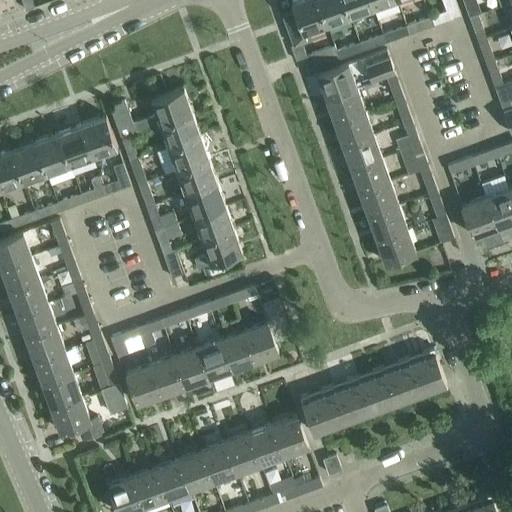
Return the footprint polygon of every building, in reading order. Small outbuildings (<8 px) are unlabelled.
[(293,43),(306,39),(303,30),(325,22),(316,0),(291,0),(295,9),(282,13),(293,43)] [(316,0),(325,22),(349,14),(343,0),(316,0)] [(343,0),(349,14),(372,6),(369,0),(343,0)] [(431,23),(460,13),(455,0),(442,0),(446,8),(428,15),(431,23)] [(484,29),(477,10),(468,14),(474,33),(484,29)] [(426,25),(423,16),(404,23),(407,32),(426,25)] [(385,40),(402,33),(399,25),(382,31),(385,40)] [(358,40),(361,48),(380,42),(377,33),(358,40)] [(486,34),(476,37),(483,56),(493,52),(486,34)] [(353,41),(335,48),(338,57),(356,50),(353,41)] [(338,57),(335,48),(333,43),(310,51),(315,65),(338,57)] [(371,81),(386,75),(395,71),(390,56),(365,65),(371,81)] [(501,76),(494,57),(484,61),(491,80),(501,76)] [(326,96),(356,85),(348,61),(317,72),(326,96)] [(403,94),(396,76),(387,80),(394,98),(403,94)] [(511,77),(493,84),(500,103),(511,98),(511,77)] [(159,120),(192,109),(183,85),(151,96),(156,111),(132,119),(125,97),(109,103),(120,134),(129,131),(159,120)] [(334,120),(365,108),(356,85),(326,96),(334,120)] [(396,103),(402,121),(411,118),(405,99),(396,103)] [(511,103),(501,108),(510,131),(511,130),(511,103)] [(342,142),(373,131),(365,108),(334,120),(342,142)] [(168,144),(201,132),(192,109),(159,120),(168,144)] [(93,154),(98,152),(117,145),(105,112),(81,121),(93,154)] [(70,162),(93,154),(81,121),(58,129),(70,162)] [(395,137),(400,148),(420,141),(413,123),(404,126),(406,132),(395,137)] [(47,170),(70,162),(58,129),(35,137),(47,170)] [(135,150),(129,131),(120,134),(127,153),(135,150)] [(351,166),(382,155),(373,131),(342,142),(351,166)] [(176,168),(209,156),(201,132),(168,144),(176,168)] [(23,179),(47,170),(35,137),(11,146),(23,179)] [(511,138),(494,145),(497,154),(511,148),(511,138)] [(409,172),(419,168),(419,167),(428,164),(420,141),(400,148),(409,172)] [(0,187),(23,179),(11,146),(0,149),(0,187)] [(489,147),(471,154),(474,162),(492,156),(489,147)] [(450,171),(474,162),(471,154),(447,162),(450,171)] [(137,155),(129,158),(136,177),(144,174),(137,155)] [(359,189),(390,178),(382,155),(351,166),(359,189)] [(184,190),(217,178),(209,156),(176,168),(184,190)] [(107,191),(130,183),(123,161),(113,164),(118,178),(104,183),(107,191)] [(421,172),(428,191),(437,188),(430,169),(421,172)] [(104,183),(100,173),(91,177),(94,186),(80,191),(83,200),(107,191),(104,183)] [(193,214),(226,202),(217,178),(184,190),(193,214)] [(368,213),(398,202),(390,178),(359,189),(368,213)] [(144,199),(152,196),(146,179),(137,182),(144,199)] [(497,224),(511,218),(511,195),(508,185),(485,194),(497,224)] [(58,199),(61,208),(78,201),(75,193),(58,199)] [(430,196),(437,215),(445,212),(438,193),(430,196)] [(472,233),(497,224),(485,194),(461,202),(472,233)] [(34,208),(37,216),(56,209),(53,201),(34,208)] [(160,214),(155,201),(146,204),(154,227),(177,219),(173,208),(160,214)] [(201,238),(234,226),(226,202),(193,214),(201,238)] [(376,236),(407,225),(398,202),(368,213),(376,236)] [(29,209),(10,216),(13,225),(32,218),(29,209)] [(441,240),(454,235),(445,212),(437,215),(432,216),(441,240)] [(59,243),(68,240),(59,215),(50,218),(59,243)] [(0,229),(13,225),(10,216),(0,219),(0,229)] [(172,249),(172,248),(168,236),(182,232),(177,219),(154,227),(163,252),(172,249)] [(385,260),(415,249),(407,225),(376,236),(385,260)] [(193,256),(196,266),(242,249),(234,226),(201,238),(206,252),(193,256)] [(0,263),(30,252),(22,229),(0,236),(0,263)] [(67,266),(76,263),(68,240),(59,243),(67,266)] [(171,275),(185,270),(176,246),(172,248),(172,249),(163,252),(171,275)] [(0,263),(9,287),(39,276),(30,252),(0,263)] [(64,294),(76,290),(76,289),(84,286),(76,263),(67,266),(73,280),(61,284),(64,294)] [(17,310),(47,299),(39,276),(9,287),(17,310)] [(234,299),(238,297),(257,290),(254,282),(231,290),(234,299)] [(84,313),(93,309),(84,286),(76,289),(76,290),(84,313)] [(210,307),(234,299),(231,290),(207,299),(210,307)] [(256,313),(278,305),(275,297),(253,305),(256,313)] [(25,334),(56,323),(47,299),(17,310),(25,334)] [(186,316),(210,307),(207,299),(183,307),(186,316)] [(163,324),(186,316),(183,307),(160,315),(163,324)] [(101,333),(93,309),(84,313),(73,317),(77,329),(89,325),(93,336),(101,333)] [(293,335),(285,312),(267,319),(244,327),(255,358),(278,349),(275,341),(293,335)] [(144,343),(155,339),(151,328),(163,324),(160,315),(137,323),(141,332),(144,343)] [(34,357),(65,346),(56,323),(25,334),(34,357)] [(117,353),(128,349),(124,338),(141,332),(137,323),(110,333),(117,353)] [(231,366),(255,358),(244,327),(220,336),(231,366)] [(101,359),(110,356),(101,333),(93,336),(101,359)] [(207,375),(231,366),(220,336),(196,344),(207,375)] [(185,383),(207,375),(196,344),(174,352),(185,383)] [(446,380),(433,344),(421,349),(423,354),(410,359),(408,354),(406,354),(419,388),(420,390),(436,384),(435,381),(444,378),(445,381),(446,380)] [(43,381),(73,370),(65,346),(34,357),(43,381)] [(162,391),(185,383),(174,352),(151,360),(162,391)] [(419,388),(406,354),(396,358),(398,364),(385,368),(383,363),(380,364),(392,397),(394,397),(395,399),(411,394),(410,391),(419,388)] [(110,383),(118,380),(110,356),(101,359),(110,383)] [(137,400),(162,391),(151,360),(126,369),(137,400)] [(392,397),(380,364),(371,367),(373,373),(359,378),(357,372),(353,374),(365,407),(368,406),(369,409),(385,403),(384,400),(392,397)] [(51,403),(81,393),(73,370),(43,381),(51,403)] [(365,407),(353,374),(346,377),(348,382),(334,387),(332,382),(326,384),(339,417),(343,415),(344,418),(360,412),(359,410),(365,407)] [(118,407),(127,404),(118,380),(110,383),(118,407)] [(339,417),(326,384),(320,386),(322,391),(309,396),(307,391),(300,394),(313,429),(314,429),(313,428),(319,426),(319,427),(335,421),(334,419),(339,417)] [(90,415),(81,393),(51,403),(60,428),(77,422),(82,434),(102,427),(97,413),(90,415)] [(284,452),(289,450),(307,443),(296,412),(273,421),(284,452)] [(261,460),(284,452),(273,421),(250,429),(261,460)] [(237,469),(261,460),(250,429),(226,438),(237,469)] [(214,477),(237,469),(226,438),(203,447),(214,477)] [(191,486),(214,477),(203,447),(180,455),(191,486)] [(328,471),(341,467),(336,451),(323,456),(328,471)] [(168,494),(191,486),(180,455),(157,464),(168,494)] [(145,503),(168,494),(157,464),(134,472),(145,503)] [(120,511),(139,505),(145,503),(134,472),(109,481),(120,511)] [(278,478),(275,472),(266,475),(273,491),(276,500),(299,492),(293,477),(292,473),(278,478)] [(305,479),(303,474),(293,477),(299,492),(322,483),(319,474),(305,479)] [(498,511),(491,490),(479,495),(481,500),(468,505),(466,499),(454,504),(456,509),(449,511),(441,511),(441,509),(431,511),(498,511)] [(226,511),(242,511),(276,500),(273,491),(226,508),(226,511)] [(376,511),(389,511),(386,502),(374,506),(376,511)]
